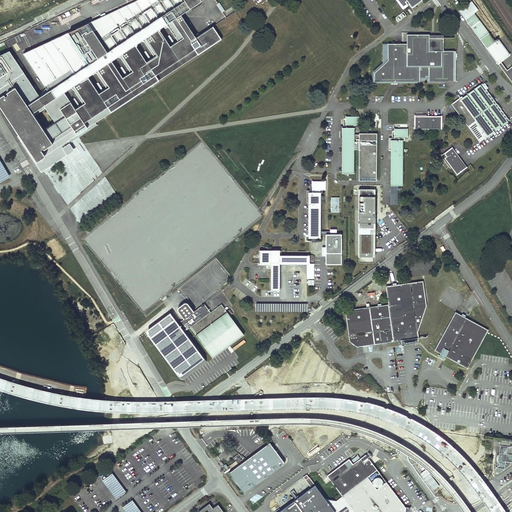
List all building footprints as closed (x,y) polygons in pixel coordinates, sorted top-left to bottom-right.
[(67,142),(96,123),(94,121),(219,38),(211,25),(194,36),(178,13),(197,0),(131,0),(20,51),(45,89),(37,95),(42,103),(54,120),(67,142)] [(459,10),(465,19),(474,13),(478,10),(471,1),(459,10)] [(465,19),(487,48),(499,40),(497,38),(494,40),(474,13),(465,19)] [(429,35),(410,35),(410,44),(407,44),(388,44),(388,61),(382,65),(382,83),(420,83),(420,78),(426,78),(426,76),(429,76),(429,82),(454,82),(454,51),(444,51),(444,38),(437,38),(437,40),(429,40),(429,38),(429,35)] [(510,55),(499,40),(487,48),(498,64),(501,62),(510,55)] [(7,49),(0,52),(0,109),(40,171),(73,150),(67,142),(54,120),(41,128),(30,111),(42,103),(37,95),(7,49)] [(373,83),(382,83),(382,65),(373,72),(373,83)] [(456,100),(451,104),(461,117),(462,116),(464,118),(463,119),(480,142),(509,120),(506,116),(505,117),(500,110),(501,109),(496,102),(495,103),(481,85),(462,98),(461,97),(459,99),(460,101),(458,102),(456,100)] [(414,116),(414,129),(442,129),(442,116),(426,116),(426,118),(423,118),(423,116),(414,116)] [(359,117),(346,117),(346,119),(345,128),(342,128),(342,138),(342,173),(354,173),(354,149),(354,135),(354,125),(359,125),(359,117)] [(391,151),(391,185),(402,185),(403,137),(408,137),(408,129),(394,129),(394,131),(394,140),(391,140),(391,151)] [(360,135),(354,135),(354,149),(359,149),(359,180),(377,181),(377,133),(360,133),(360,135)] [(447,161),(446,162),(450,167),(451,166),(457,175),(467,167),(452,147),(444,153),(447,156),(445,158),(447,161)] [(309,203),(309,238),(320,238),(320,190),(325,190),(325,181),(312,181),(312,183),(312,193),(309,193),(309,203)] [(375,189),(359,189),(358,256),(375,256),(375,235),(375,189)] [(339,212),(339,196),(331,197),(331,212),(339,212)] [(341,235),(326,235),(326,265),(342,265),(341,235)] [(279,250),(260,250),(260,263),(268,264),(268,269),(271,269),(271,290),(279,290),(279,264),(308,264),(309,264),(309,256),(279,255),(279,250)] [(369,308),(374,345),(418,338),(417,332),(425,307),(422,282),(385,287),(388,305),(369,308)] [(183,379),(184,379),(206,362),(184,331),(190,327),(212,357),(244,334),(222,304),(211,312),(204,304),(195,311),(188,303),(186,302),(185,302),(183,302),(178,306),(177,307),(177,309),(178,310),(185,321),(180,325),(172,317),(150,333),(149,335),(149,337),(150,338),(180,378),(181,379),(182,379),(183,379)] [(307,303),(256,303),(256,312),(307,311),(307,303)] [(374,345),(369,308),(344,311),(349,342),(356,347),(374,345)] [(444,359),(445,357),(467,369),(485,335),(487,331),(455,313),(434,351),(439,354),(438,356),(444,359)] [(269,442),(265,445),(245,460),(229,472),(244,493),(247,490),(284,463),(269,442)] [(507,447),(500,446),(499,453),(497,455),(496,459),(498,463),(498,465),(495,467),(495,472),(499,473),(510,465),(511,461),(511,460),(511,445),(510,445),(507,447)] [(342,495),(376,469),(367,456),(365,455),(353,463),(348,460),(327,475),(342,495)] [(405,506),(376,469),(342,495),(336,500),(325,499),(315,484),(314,484),(309,477),(308,477),(306,474),(303,477),(311,487),(276,511),(408,511),(409,507),(405,506)] [(102,480),(116,499),(126,491),(112,472),(102,480)] [(141,511),(132,499),(121,507),(125,511),(141,511)] [(223,511),(218,504),(213,508),(210,503),(198,511),(223,511)]
